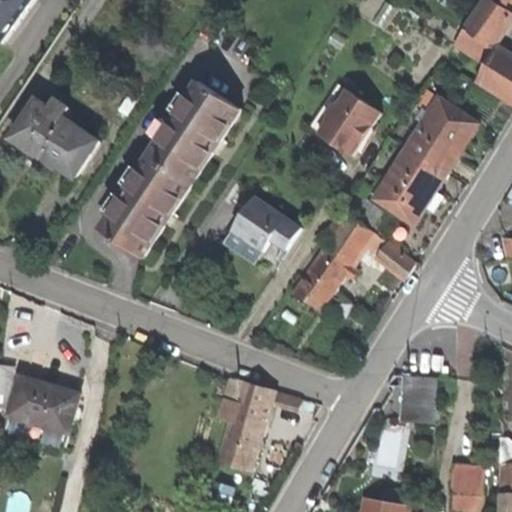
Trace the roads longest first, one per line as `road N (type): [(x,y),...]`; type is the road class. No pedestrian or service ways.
road 1 (residential): [(0,265),(357,405)]
road 2 (residential): [(511,155),(429,287)]
road 3 (residential): [(429,287),(357,405)]
road 4 (residential): [(357,405),(291,511)]
